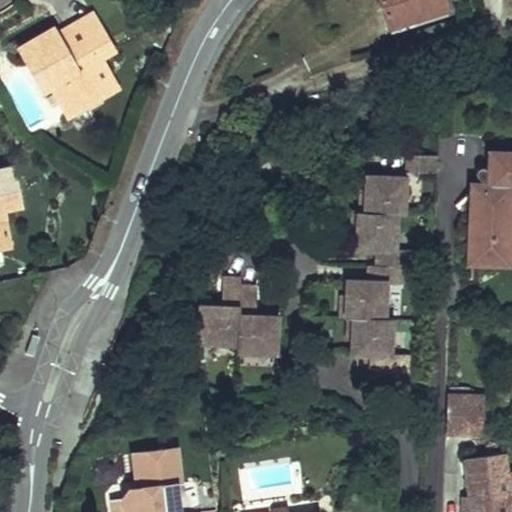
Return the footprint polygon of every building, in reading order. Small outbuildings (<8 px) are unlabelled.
[(380,0),(388,26),(446,8),(443,0),(380,0)] [(89,7),(77,15),(99,50),(112,42),(89,7)] [(53,31),(48,24),(18,45),(45,86),(52,81),(72,111),(94,97),(87,86),(112,69),(99,50),(77,15),(62,25),(69,37),(61,42),(53,31)] [(62,25),(53,31),(61,42),(69,37),(62,25)] [(112,69),(87,86),(94,97),(119,80),(112,69)] [(404,172),(434,174),(435,157),(405,155),(404,172)] [(511,188),(511,159),(493,160),(482,170),(480,169),(476,168),(473,170),(472,175),(473,177),(483,188),(470,200),(469,260),(475,260),(475,265),(498,265),(498,244),(507,244),(507,216),(499,206),(499,188),(511,188)] [(0,245),(9,244),(1,206),(17,203),(10,168),(0,169),(0,245)] [(376,373),(408,374),(408,356),(388,355),(390,319),(382,319),(384,284),(402,285),(403,268),(411,268),(411,251),(393,250),(395,215),(402,216),(404,178),(365,176),(364,213),(356,212),(354,250),(375,250),(381,251),(380,267),(374,266),(373,283),(367,283),(347,282),(346,319),(355,320),(354,343),(353,357),(371,358),(377,358),(376,373)] [(238,353),(277,356),(279,319),(257,318),(259,289),(242,288),(242,281),(224,280),(223,309),(201,307),(200,344),(238,346),(238,353)] [(345,342),(354,343),(355,320),(346,319),(345,342)] [(446,394),(444,434),(474,435),(476,395),(446,394)] [(179,511),(176,489),(182,488),(176,453),(132,459),(137,493),(127,494),(123,501),(124,511),(179,511)] [(484,511),(511,511),(511,493),(507,454),(468,459),(472,498),(482,497),(484,511)] [(484,511),(482,497),(472,498),(465,499),(464,511),(484,511)] [(124,511),(123,501),(110,503),(111,511),(124,511)]
